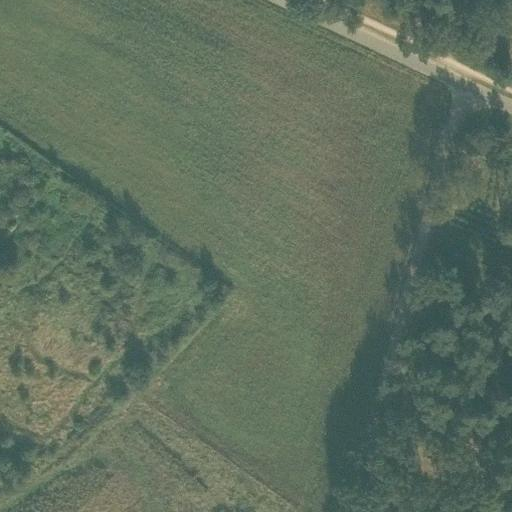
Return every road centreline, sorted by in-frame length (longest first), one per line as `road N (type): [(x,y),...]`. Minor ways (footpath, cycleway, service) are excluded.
road 1 (track): [(339,511),(465,85)]
road 2 (unclassified): [(278,0),(511,106)]
